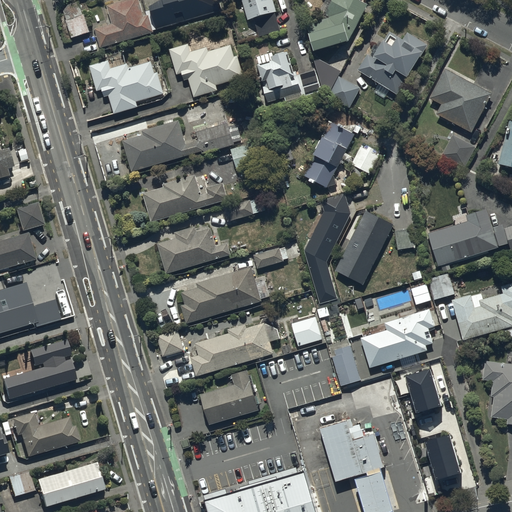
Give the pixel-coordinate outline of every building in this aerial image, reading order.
[(66,20),(71,37),(89,32),(84,13),(82,14),(77,0),(73,0),(61,4),(66,20)] [(138,0),(122,0),(106,5),(112,23),(95,28),(101,47),(154,31),(148,15),(144,16),(138,0)] [(159,0),(149,6),(156,28),(222,10),(218,0),(159,0)] [(242,0),(248,20),(254,18),(260,39),(281,33),(275,12),(276,11),(273,0),(242,0)] [(324,0),(320,9),(326,12),(325,15),(330,17),(306,23),(314,50),(349,41),(367,4),(359,0),(324,0)] [(358,69),(397,94),(428,45),(408,32),(403,39),(398,36),(392,45),(383,39),(373,56),(368,53),(358,69)] [(188,44),(169,49),(176,75),(182,73),(184,80),(188,79),(193,97),(217,91),(216,85),(244,77),(235,43),(208,51),(207,47),(190,51),(188,44)] [(257,56),(258,63),(257,64),(268,102),(284,98),(286,103),(322,93),(315,69),(295,75),(288,50),(273,55),(272,52),(257,56)] [(340,70),(314,57),(326,98),(340,70)] [(108,60),(90,65),(96,91),(102,89),(104,97),(108,95),(113,114),(138,107),(136,101),(163,94),(157,72),(154,73),(151,61),(128,67),(127,63),(110,68),(108,60)] [(492,93),(445,69),(430,98),(442,104),(436,115),(471,132),(492,93)] [(360,87),(339,76),(328,96),(350,108),(360,87)] [(122,141),(131,171),(201,151),(202,154),(234,145),(233,142),(241,140),(236,124),(228,126),(227,122),(196,131),(199,140),(185,144),(178,120),(142,130),(143,135),(122,141)] [(336,184),(333,175),(354,133),(331,121),(302,174),(310,178),(309,180),(314,183),(315,181),(327,187),(336,184)] [(511,121),(509,121),(498,163),(511,166),(511,121)] [(474,146),(453,135),(442,155),(464,166),(474,146)] [(265,138),(230,147),(237,171),(271,161),(265,138)] [(367,150),(361,147),(351,164),(354,166),(350,173),(360,178),(364,171),(371,175),(381,157),(372,152),(374,149),(369,146),(367,150)] [(0,177),(8,175),(6,168),(13,166),(8,148),(0,149),(0,177)] [(143,192),(151,222),(228,199),(223,182),(207,186),(203,176),(196,178),(195,174),(162,184),(163,186),(143,192)] [(262,195),(223,207),(227,222),(266,210),(262,195)] [(37,202),(16,208),(22,230),(43,225),(37,202)] [(438,266),(509,244),(511,252),(511,225),(504,228),(503,223),(493,227),(487,208),(467,215),(469,221),(428,234),(438,266)] [(393,224),(366,211),(335,270),(364,285),(393,224)] [(158,243),(166,273),(231,255),(228,244),(216,247),(210,227),(197,231),(195,226),(175,231),(176,238),(158,243)] [(415,228),(396,230),(398,249),(417,247),(415,228)] [(0,269),(35,260),(27,233),(0,240),(0,269)] [(286,246),(254,256),(257,268),(284,261),(283,260),(289,258),(286,246)] [(181,305),(186,323),(262,301),(261,299),(269,296),(263,277),(255,279),(251,266),(198,282),(199,286),(181,291),(185,304),(181,305)] [(448,271),(428,277),(435,300),(455,293),(448,271)] [(452,299),(463,339),(511,326),(511,282),(501,286),(503,293),(483,299),(481,293),(470,295),(470,294),(452,299)] [(0,333),(45,321),(40,302),(31,305),(27,293),(0,300),(0,333)] [(361,337),(369,367),(427,350),(426,345),(433,343),(428,328),(435,326),(430,309),(385,322),(387,330),(361,337)] [(315,316),(291,324),(298,346),(322,338),(315,316)] [(280,338),(275,319),(246,328),(245,324),(227,329),(229,333),(195,342),(199,355),(191,357),(196,376),(274,353),(270,341),(280,338)] [(178,330),(157,336),(162,357),(184,351),(178,330)] [(361,379),(350,345),(335,350),(337,355),(331,357),(341,386),(361,379)] [(0,410),(56,395),(45,356),(27,361),(32,378),(15,383),(11,366),(0,369),(0,410)] [(511,423),(511,364),(485,362),(484,379),(493,380),(491,396),(494,396),(492,417),(508,419),(507,423),(511,423)] [(200,394),(209,424),(260,410),(248,369),(232,374),(235,384),(200,394)] [(21,434),(27,457),(79,442),(74,426),(71,427),(68,417),(37,426),(33,413),(12,419),(17,435),(21,434)] [(363,473),(353,439),(347,419),(320,427),(336,481),(363,473)] [(385,466),(375,432),(353,439),(363,473),(367,472),(368,475),(356,479),(365,511),(387,511),(393,510),(381,468),(385,466)] [(37,480),(45,507),(104,489),(97,462),(37,480)] [(319,511),(307,468),(208,497),(212,511),(319,511)] [(28,469),(7,476),(14,497),(35,490),(28,469)]
